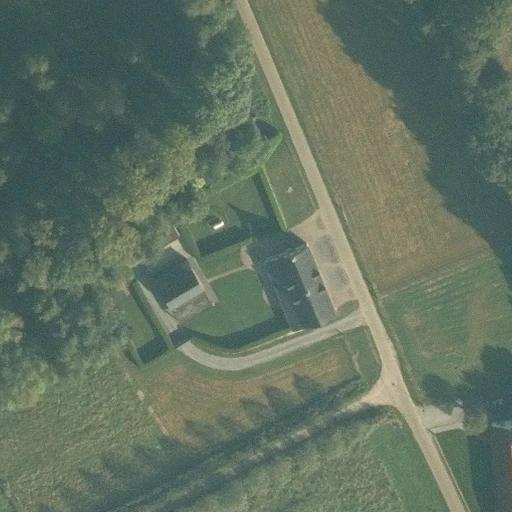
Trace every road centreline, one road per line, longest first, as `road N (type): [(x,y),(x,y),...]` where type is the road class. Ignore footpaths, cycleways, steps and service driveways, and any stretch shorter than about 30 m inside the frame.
road 1 (unclassified): [(458,511),(244,0)]
road 2 (track): [(408,393),(188,511)]
